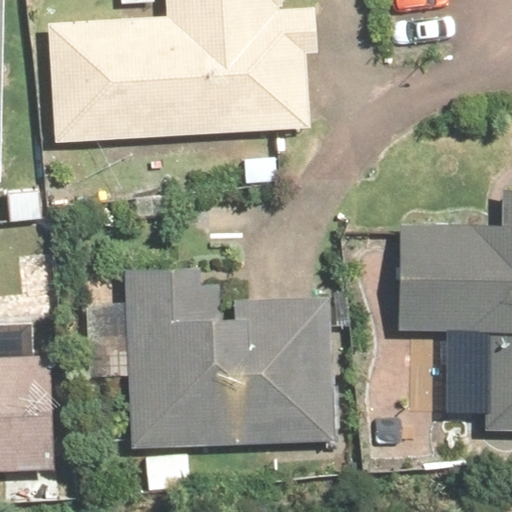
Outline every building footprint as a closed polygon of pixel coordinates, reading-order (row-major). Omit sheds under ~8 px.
[(39,16),(44,140),(320,130),(316,5),(277,6),(276,0),(151,0),(152,12),(39,16)] [(475,437),(511,437),(511,186),(489,187),(489,216),(385,216),(385,337),(475,337),(475,437)] [(117,264),(118,444),(329,442),(328,298),(213,298),(213,264),(117,264)] [(41,348),(0,348),(0,468),(43,468),(41,348)] [(194,457),(139,453),(136,488),(190,492),(194,457)]
